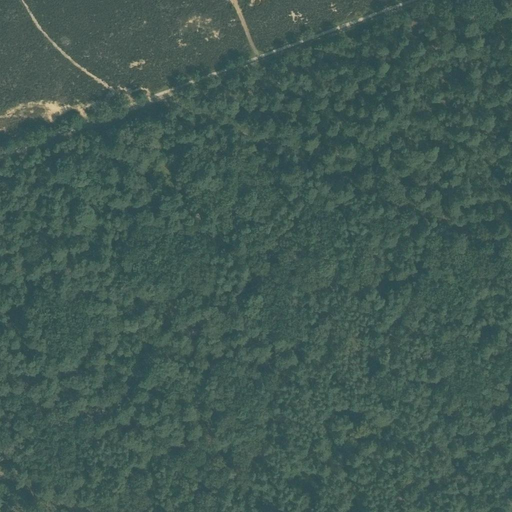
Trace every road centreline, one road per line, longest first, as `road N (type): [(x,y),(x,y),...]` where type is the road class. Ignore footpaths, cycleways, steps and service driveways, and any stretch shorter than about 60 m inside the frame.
road 1 (track): [(0,153),(416,0)]
road 2 (unknown): [(511,57),(468,60),(374,91),(318,99),(287,93),(265,78),(234,0)]
road 3 (track): [(21,0),(63,53),(137,102)]
